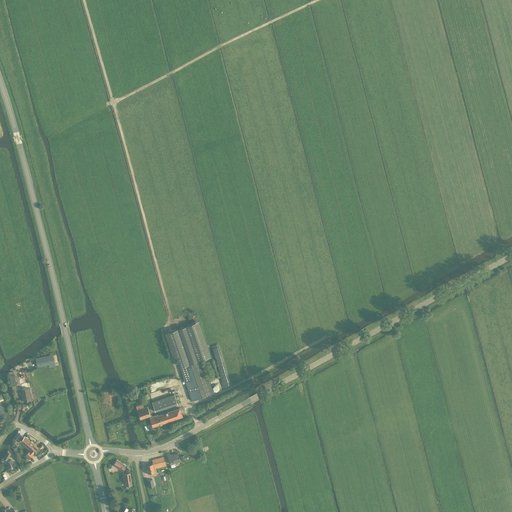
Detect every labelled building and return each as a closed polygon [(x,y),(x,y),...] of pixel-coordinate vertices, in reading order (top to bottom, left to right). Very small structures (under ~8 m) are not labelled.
[(178,359),(181,366),(201,359),(202,360),(211,357),(207,345),(199,322),(165,333),(174,360),(178,359)] [(49,367),(55,366),(53,352),(50,353),(50,355),(36,358),(38,367),(49,364),(49,367)] [(180,367),(184,380),(191,401),(213,393),(202,360),(201,359),(181,366),(180,367)] [(27,368),(17,370),(20,384),(21,384),(22,389),(28,388),(27,383),(30,382),(27,368)] [(21,389),(23,401),(31,400),(29,388),(21,389)] [(155,411),(178,404),(174,394),(152,402),(155,411)] [(149,415),(150,418),(158,415),(158,414),(152,416),(152,414),(150,415),(147,406),(144,407),(143,404),(136,406),(137,409),(140,418),(149,415)] [(158,415),(150,418),(149,418),(153,427),(183,417),(180,408),(158,415)] [(29,449),(34,444),(25,436),(24,437),(20,441),(29,449)] [(38,447),(34,444),(29,449),(30,450),(26,455),(30,458),(36,451),(37,452),(39,449),(38,448),(38,447)] [(178,453),(168,456),(170,464),(180,461),(178,453)] [(153,464),(146,465),(148,473),(155,471),(154,468),(166,465),(164,457),(152,460),(153,464)] [(11,465),(14,464),(11,459),(7,461),(9,463),(3,467),(6,472),(13,467),(11,465)] [(116,460),(113,465),(123,471),(124,471),(125,469),(124,469),(126,466),(116,460)] [(129,468),(127,466),(124,471),(126,485),(132,484),(129,468)]
